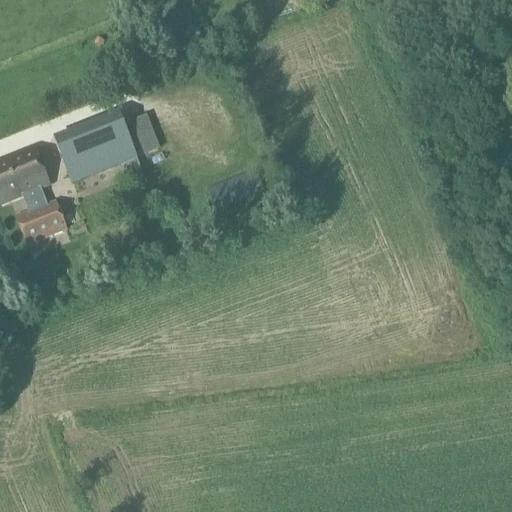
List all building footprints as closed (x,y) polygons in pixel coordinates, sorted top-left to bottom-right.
[(129,93),(110,98),(113,110),(132,105),(129,93)] [(54,140),(72,186),(137,160),(119,114),(54,140)] [(48,187),(34,151),(0,164),(0,194),(4,205),(48,187)] [(217,212),(264,193),(256,172),(209,192),(217,212)] [(16,218),(28,248),(68,232),(56,202),(16,218)]
